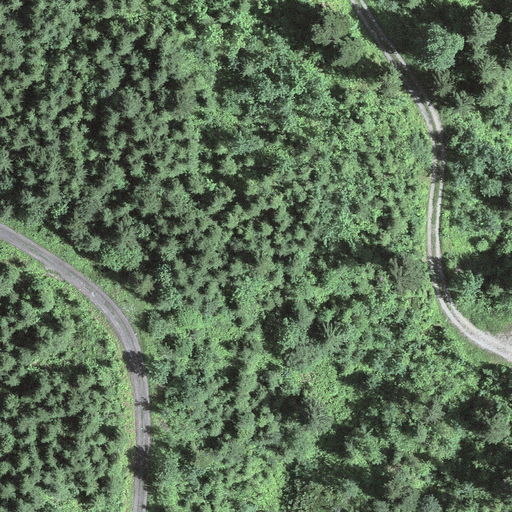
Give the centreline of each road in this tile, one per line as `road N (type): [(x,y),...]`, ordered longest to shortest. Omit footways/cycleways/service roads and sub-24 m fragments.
road 1 (track): [(511,356),(479,339),(448,308),(433,241),(439,162),(432,121),(356,0)]
road 2 (track): [(0,232),(68,268),(122,315),(138,366),(135,511)]
